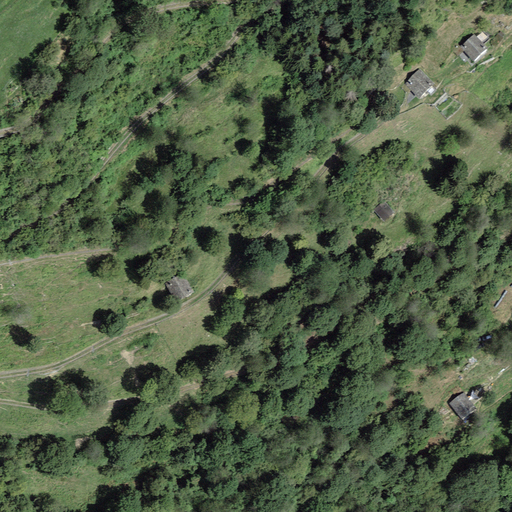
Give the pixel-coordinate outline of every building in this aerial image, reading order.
[(489,51),(475,35),(460,48),(475,64),(489,51)] [(433,85),(418,71),(405,84),(420,98),(433,85)] [(409,220),(398,207),(387,217),(398,229),(409,220)] [(192,294),(182,275),(162,285),(173,305),(192,294)] [(474,408),(463,396),(452,404),(463,417),(474,408)]
